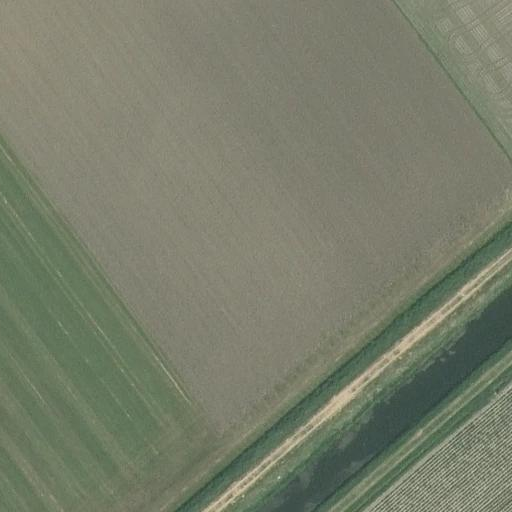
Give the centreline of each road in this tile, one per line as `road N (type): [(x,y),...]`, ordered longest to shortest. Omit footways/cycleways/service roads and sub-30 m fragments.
road 1 (track): [(235,511),(511,276)]
road 2 (track): [(334,511),(511,358)]
